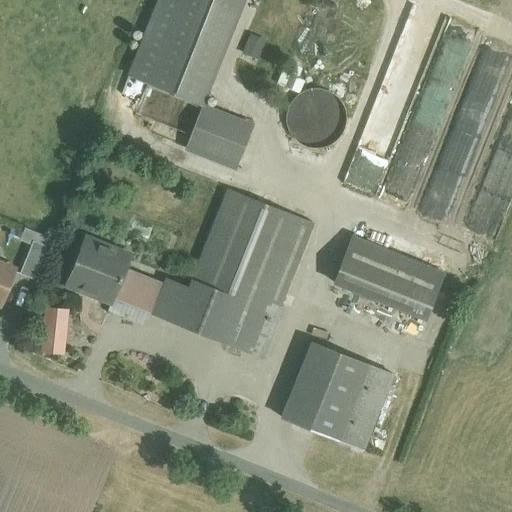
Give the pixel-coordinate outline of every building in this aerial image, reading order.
[(162,0),(134,75),(212,104),(250,0),(162,0)] [(288,117),(291,135),(303,149),(323,153),(337,147),(348,133),(349,117),(337,97),(325,92),(305,94),(296,101),(288,117)] [(210,109),(190,152),(237,174),(257,131),(210,109)] [(228,191),(188,294),(130,271),(135,260),(86,240),(66,291),(114,309),(118,298),(267,356),(318,226),(228,191)] [(359,237),(339,285),(429,322),(449,274),(359,237)] [(21,276),(35,283),(49,252),(36,245),(21,276)] [(0,264),(0,308),(3,309),(19,272),(0,264)] [(49,310),(45,356),(66,357),(69,311),(49,310)] [(318,347),(286,418),(365,453),(396,382),(318,347)]
